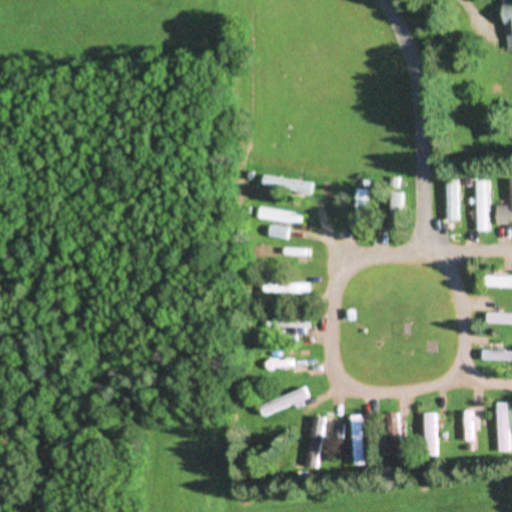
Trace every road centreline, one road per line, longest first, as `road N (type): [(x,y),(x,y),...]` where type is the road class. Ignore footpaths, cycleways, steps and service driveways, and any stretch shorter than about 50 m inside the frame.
road 1 (residential): [(467,393),(511,391),(441,244),(355,254),(333,292),(351,393),(467,393)]
road 2 (residential): [(381,0),(415,56),(428,189),(467,393)]
